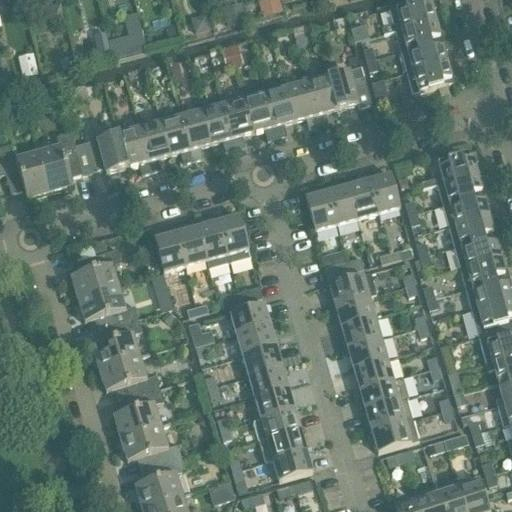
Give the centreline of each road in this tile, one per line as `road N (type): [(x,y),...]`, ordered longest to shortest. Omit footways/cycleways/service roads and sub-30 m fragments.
road 1 (residential): [(358,511),(259,180)]
road 2 (residential): [(114,511),(34,244)]
road 3 (residential): [(259,180),(496,113)]
road 4 (residential): [(34,244),(259,180)]
